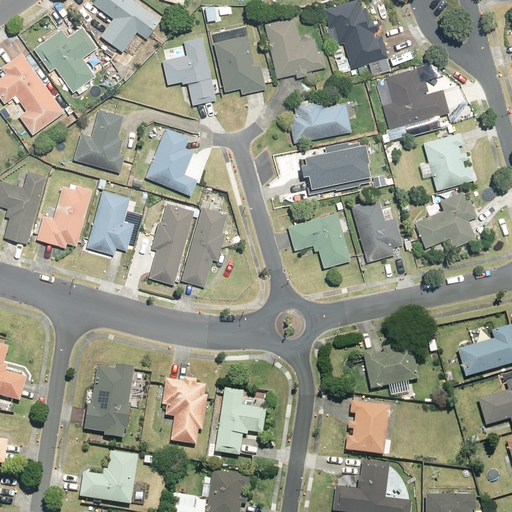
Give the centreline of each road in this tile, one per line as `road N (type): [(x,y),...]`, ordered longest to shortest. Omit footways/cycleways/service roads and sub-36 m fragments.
road 1 (residential): [(38,511),(71,298)]
road 2 (residential): [(312,320),(511,275)]
road 3 (residential): [(71,298),(172,323),(268,330)]
road 4 (residential): [(290,511),(307,391),(297,345)]
road 5 (residential): [(284,302),(242,145)]
